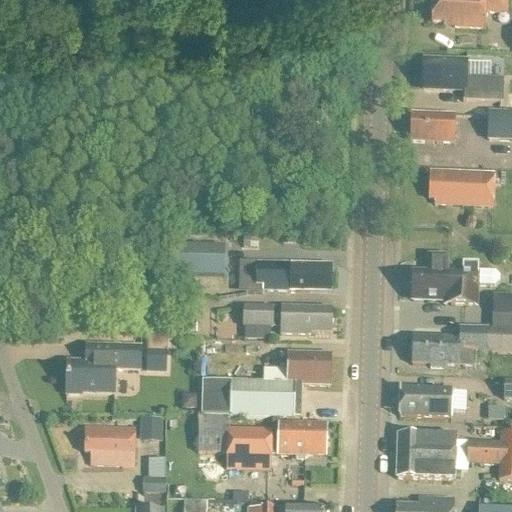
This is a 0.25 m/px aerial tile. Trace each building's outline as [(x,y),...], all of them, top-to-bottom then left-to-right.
[(430,0),(429,26),(453,27),(453,31),(483,32),(484,15),(505,16),(505,0),(430,0)] [(466,67),(423,65),(422,93),(464,94),(463,106),(501,108),(502,83),(466,82),(466,67)] [(511,116),(488,116),(487,145),(511,145),(511,116)] [(455,119),(411,118),(410,146),(454,147),(455,119)] [(492,211),(493,177),(430,175),(429,203),(435,203),(435,209),(492,211)] [(176,252),(176,280),(223,281),(224,253),(176,252)] [(476,310),(477,291),(496,291),(500,287),(500,282),(496,277),(477,277),(477,267),(462,267),(462,277),(446,277),(447,260),(428,259),(428,276),(410,276),(409,288),(412,288),(412,304),(445,305),(444,309),(476,310)] [(330,294),(331,272),(310,271),(310,269),(256,267),(256,290),(262,290),(262,295),(309,296),(309,293),(330,294)] [(511,300),(494,299),(493,318),(511,318),(511,300)] [(173,304),(172,335),(196,336),(197,305),(173,304)] [(331,338),(331,313),(243,310),(243,330),(280,331),(280,339),(308,339),(311,337),(331,338)] [(511,357),(511,333),(459,331),(459,342),(413,341),(413,343),(410,343),(409,353),(412,353),(412,369),(430,369),(430,372),(444,372),(444,370),(475,371),(475,357),(492,358),(492,357),(511,357)] [(85,366),(67,366),(66,397),(114,399),(114,374),(140,374),(140,350),(86,349),(85,366)] [(329,390),(330,359),(287,357),(287,359),(287,374),(263,374),(263,388),(295,389),(329,390)] [(147,359),(146,377),(166,378),(166,359),(147,359)] [(295,389),(263,388),(231,386),(202,385),(201,419),(199,419),(198,424),(279,426),(279,422),(294,423),(295,389)] [(451,422),(452,412),(452,393),(399,392),(398,420),(451,422)] [(196,415),(197,400),(181,399),(181,414),(196,415)] [(140,447),(162,447),(162,423),(140,423),(140,447)] [(279,428),(279,426),(198,424),(197,457),(226,457),(226,479),(242,479),(242,474),(270,474),(271,443),(277,443),(277,459),(294,460),(296,462),(304,462),(308,458),(325,459),(326,431),(310,431),(310,429),(279,428)] [(134,472),(134,433),(85,432),(84,458),(91,458),(90,470),(122,471),(122,472),(134,472)] [(498,495),(511,495),(511,436),(500,437),(500,447),(467,446),(466,468),(499,469),(498,495)] [(456,440),(398,438),(397,460),(455,462),(456,440)] [(454,484),(455,462),(397,460),(396,483),(454,484)] [(168,479),(167,461),(151,462),(152,480),(168,479)] [(141,498),(165,498),(165,483),(141,483),(141,498)] [(453,511),(454,503),(418,502),(417,510),(395,509),(395,511),(453,511)]
